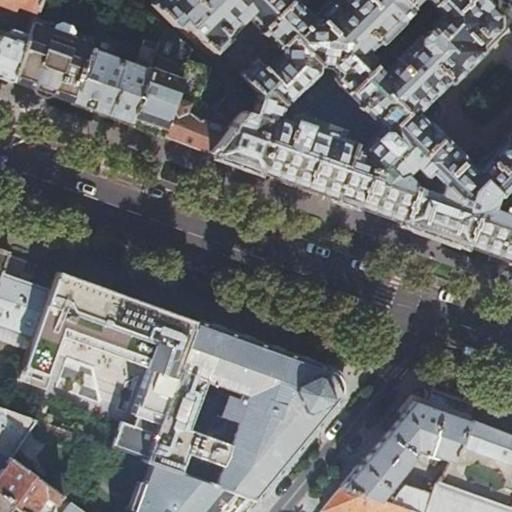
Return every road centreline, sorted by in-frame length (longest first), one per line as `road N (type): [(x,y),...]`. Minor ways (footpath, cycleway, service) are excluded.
road 1 (residential): [(420,310),(0,163)]
road 2 (residential): [(420,310),(397,371),(278,511)]
